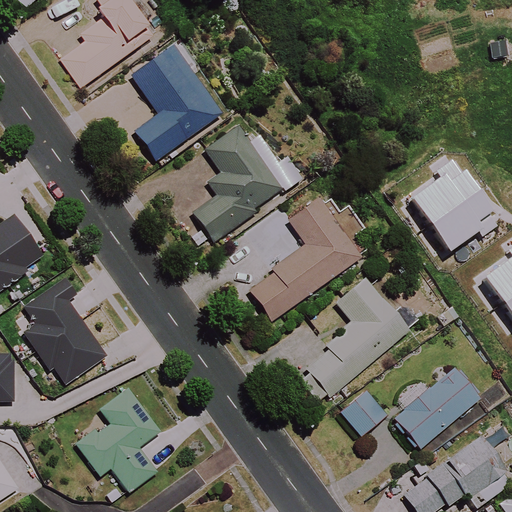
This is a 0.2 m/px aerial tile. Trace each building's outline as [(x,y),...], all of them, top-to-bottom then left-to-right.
[(149,40),(120,0),(99,0),(104,7),(94,14),(100,23),(78,39),(83,45),(58,62),(78,90),(149,40)] [(217,116),(169,50),(129,79),(157,116),(131,135),(151,164),(217,116)] [(278,191),(230,130),(201,153),(218,175),(205,185),(214,198),(189,217),(210,245),(278,191)] [(0,253),(41,225),(13,185),(0,193),(0,253)] [(356,261),(315,203),(286,224),(303,247),(242,291),(266,324),(356,261)] [(34,293),(25,305),(61,358),(119,319),(71,249),(19,273),(34,293)] [(405,333),(361,281),(332,306),(349,325),(323,347),(328,352),(295,380),(318,407),(405,333)] [(0,369),(22,360),(2,313),(0,314),(0,369)] [(475,401),(449,371),(389,422),(415,452),(475,401)] [(111,468),(127,490),(154,472),(137,449),(162,431),(129,385),(97,408),(108,423),(77,445),(99,477),(111,468)] [(382,418),(362,392),(336,413),(357,439),(382,418)] [(470,511),(507,488),(485,452),(507,438),(500,426),(443,461),(394,491),(407,511),(435,511),(461,496),(470,511)] [(0,500),(14,491),(0,469),(0,500)] [(511,511),(511,493),(495,505),(500,511),(511,511)]
